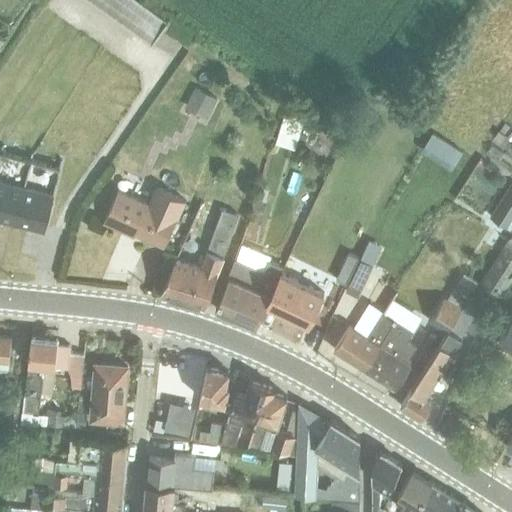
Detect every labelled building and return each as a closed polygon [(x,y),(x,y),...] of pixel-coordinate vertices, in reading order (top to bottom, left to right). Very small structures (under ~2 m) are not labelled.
[(137,0),(91,0),(153,44),(168,23),(167,22),(168,21),(137,0)] [(196,86),(186,107),(208,119),(219,98),(196,86)] [(286,112),(277,142),(296,148),(305,119),(286,112)] [(434,132),(422,150),(452,170),(464,151),(434,132)] [(0,213),(46,225),(61,167),(2,151),(0,157),(0,213)] [(511,180),(486,218),(506,231),(511,222),(511,180)] [(120,188),(104,222),(135,236),(137,234),(165,246),(178,218),(179,218),(188,200),(156,186),(150,202),(120,188)] [(178,257),(161,292),(206,305),(239,214),(224,208),(202,265),(178,257)] [(471,297),(490,309),(492,310),(511,278),(511,273),(510,272),(511,269),(511,236),(475,291),(471,297)] [(371,241),(347,290),(359,296),(383,247),(371,241)] [(255,325),(268,299),(285,265),(270,259),(272,255),(243,243),(238,258),(237,258),(216,308),(255,325)] [(328,246),(319,265),(331,271),(326,281),(344,290),(359,258),(341,248),(340,251),(328,246)] [(448,332),(471,297),(475,291),(460,281),(448,298),(446,296),(431,321),(448,332)] [(268,299),(255,325),(298,345),(320,297),(310,293),(305,301),(296,297),(290,310),(268,299)] [(471,297),(448,332),(401,405),(422,419),(433,402),(426,398),(467,330),(476,335),(490,309),(471,297)] [(385,311),(397,319),(405,305),(392,298),(385,311)] [(397,319),(385,311),(370,302),(354,327),(351,324),(334,349),(366,370),(397,319)] [(397,319),(414,330),(423,316),(405,305),(397,319)] [(511,315),(498,343),(511,350),(511,315)] [(397,319),(366,370),(396,389),(412,364),(411,357),(417,346),(408,340),(414,330),(397,319)] [(0,375),(9,376),(13,336),(0,334),(0,375)] [(22,423),(34,424),(64,427),(66,410),(48,408),(48,415),(39,414),(42,393),(45,366),(56,367),(70,368),(72,351),(72,345),(60,344),(61,339),(33,336),(26,392),(22,423)] [(72,351),(70,368),(72,386),(81,387),(84,352),(72,351)] [(95,361),(90,421),(126,424),(131,363),(95,361)] [(45,366),(42,393),(53,394),(56,367),(45,366)] [(201,393),(201,401),(214,403),(210,418),(223,420),(226,405),(227,406),(232,385),(227,384),(230,370),(207,366),(201,393)] [(257,418),(268,383),(250,379),(245,395),(236,392),(220,443),(237,445),(246,415),(257,418)] [(268,383),(257,418),(248,447),(293,452),(294,435),(276,430),(275,431),(268,428),(269,422),(278,425),(287,396),(274,391),(275,387),(268,383)] [(9,421),(22,423),(26,392),(18,392),(18,406),(11,405),(9,421)] [(190,429),(195,402),(170,398),(165,424),(190,429)] [(361,500),(361,437),(332,420),(300,402),(299,410),(298,431),(295,495),(332,498),(361,500)] [(298,431),(299,410),(293,409),(288,428),(298,431)] [(22,423),(9,421),(0,419),(0,439),(19,442),(21,428),(33,429),(34,424),(22,423)] [(40,470),(125,478),(129,443),(70,438),(68,458),(43,456),(43,458),(27,457),(27,467),(41,468),(40,470)] [(382,511),(385,507),(381,505),(381,486),(390,491),(402,463),(381,450),(374,463),(373,511),(382,511)] [(147,482),(176,485),(212,489),(215,469),(194,467),(196,454),(174,452),(174,458),(150,456),(147,482)] [(279,461),(277,488),(290,489),(292,462),(279,461)] [(395,511),(385,507),(382,511),(414,511),(433,482),(412,469),(398,492),(406,497),(400,506),(403,508),(401,511),(395,511)] [(125,478),(40,470),(39,482),(68,485),(68,479),(84,480),(83,491),(124,495),(125,478)] [(144,511),(184,511),(185,502),(174,501),(176,485),(147,482),(144,511)] [(414,511),(460,511),(466,502),(433,482),(414,511)] [(31,508),(45,510),(47,489),(34,487),(31,508)] [(124,495),(83,491),(56,488),(54,506),(122,511),(124,495)] [(361,511),(361,500),(332,498),(331,511),(327,511),(361,511)] [(481,511),(466,502),(460,511),(481,511)]
